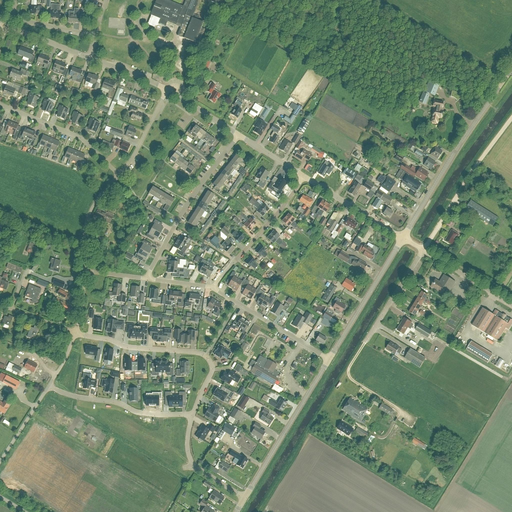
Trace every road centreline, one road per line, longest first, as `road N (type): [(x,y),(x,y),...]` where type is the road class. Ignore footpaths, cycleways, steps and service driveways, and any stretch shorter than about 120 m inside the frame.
road 1 (tertiary): [(402,239),(511,69)]
road 2 (residential): [(76,333),(206,356),(212,368),(193,415)]
road 3 (unclassified): [(145,277),(239,135)]
road 4 (tertiary): [(244,497),(329,358)]
road 5 (unclassified): [(423,250),(511,119)]
road 6 (residential): [(48,385),(138,412),(193,415)]
road 7 (unclassified): [(213,289),(303,176)]
road 8 (tertiary): [(329,358),(402,239)]
road 9 (unclassified): [(118,175),(83,140),(0,105)]
road 10 (unclassified): [(329,358),(213,289)]
